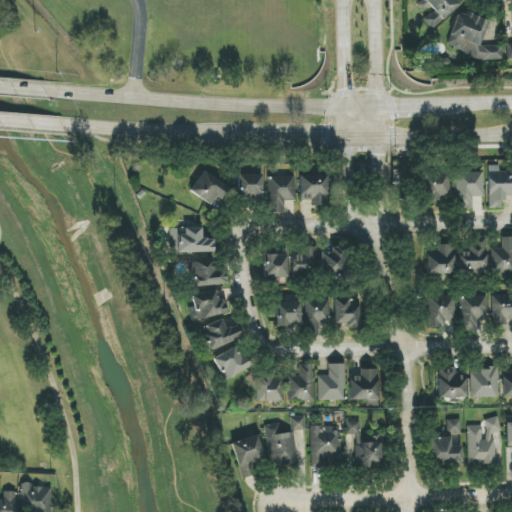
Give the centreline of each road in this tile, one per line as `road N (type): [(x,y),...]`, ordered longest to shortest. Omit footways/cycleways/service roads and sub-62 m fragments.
road 1 (secondary): [(350,112),(44,91)]
road 2 (residential): [(511,221),(241,225)]
road 3 (residential): [(511,495),(280,498)]
road 4 (residential): [(286,342),(511,342)]
road 5 (secondary): [(60,126),(251,137)]
road 6 (residential): [(370,225),(398,403)]
road 7 (secondary): [(350,137),(511,135)]
road 8 (residential): [(350,112),(347,192),(370,225)]
